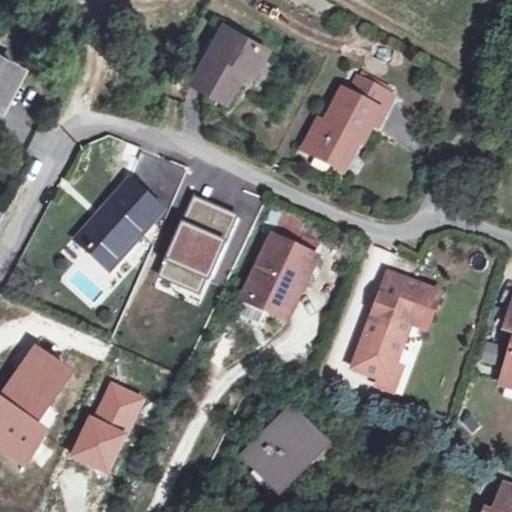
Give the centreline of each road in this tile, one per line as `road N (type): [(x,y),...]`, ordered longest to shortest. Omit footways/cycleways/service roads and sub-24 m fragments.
road 1 (residential): [(0,257),(67,131),(100,122),(387,236),(435,228),(511,244)]
road 2 (track): [(80,124),(96,53),(86,0)]
